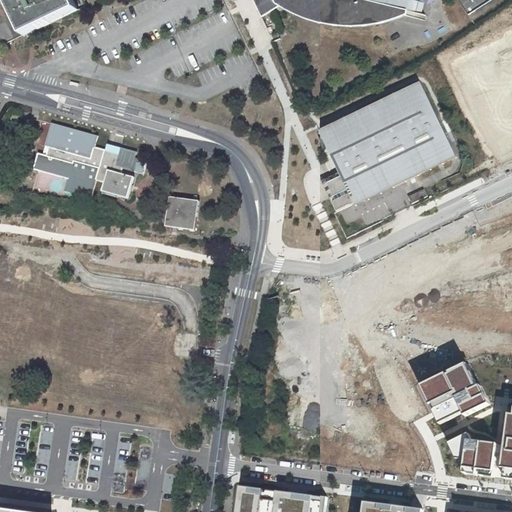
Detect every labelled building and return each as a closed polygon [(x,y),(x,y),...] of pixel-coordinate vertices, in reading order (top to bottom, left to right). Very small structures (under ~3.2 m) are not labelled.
[(30,0),(9,0),(25,33),(42,25),(30,0)] [(78,4),(76,0),(30,0),(42,25),(51,20),(50,18),(78,4)] [(266,0),(257,5),(261,15),(281,4),(295,12),(304,16),(310,18),(319,21),(326,22),(338,24),(348,25),(358,25),(368,24),(374,23),(384,21),(393,18),(402,15),(406,14),(407,8),(417,11),(420,1),(415,0),(266,0)] [(457,0),(465,13),(488,0),(457,0)] [(5,20),(0,22),(0,45),(14,39),(5,20)] [(511,69),(505,54),(473,67),(505,143),(511,139),(511,69)] [(326,186),(339,215),(455,156),(418,80),(362,107),(318,129),(321,135),(341,178),(326,186)] [(97,138),(51,126),(45,149),(49,150),(47,159),(39,157),(36,172),(70,181),(67,193),(93,200),(98,181),(106,184),(104,192),(129,199),(134,179),(121,176),(123,169),(141,172),(144,161),(133,158),(135,153),(121,149),(119,156),(94,149),(97,138)] [(200,202),(171,198),(166,226),(195,231),(200,202)] [(488,405),(466,361),(418,385),(440,429),(488,405)] [(166,386),(184,389),(187,370),(169,368),(166,386)] [(511,409),(508,409),(501,463),(511,463),(511,409)] [(497,439),(466,435),(462,464),(494,468),(497,439)] [(238,511),(326,511),(328,499),(242,487),(238,511)]
